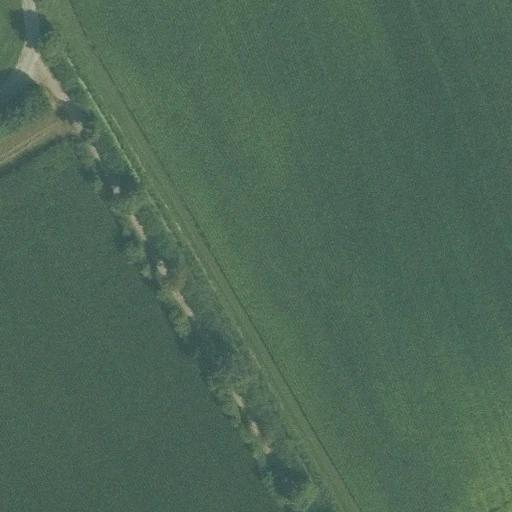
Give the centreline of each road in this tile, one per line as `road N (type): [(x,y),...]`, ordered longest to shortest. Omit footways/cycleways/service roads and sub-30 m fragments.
road 1 (track): [(310,511),(43,74)]
road 2 (unclassified): [(28,0),(43,74),(0,100)]
